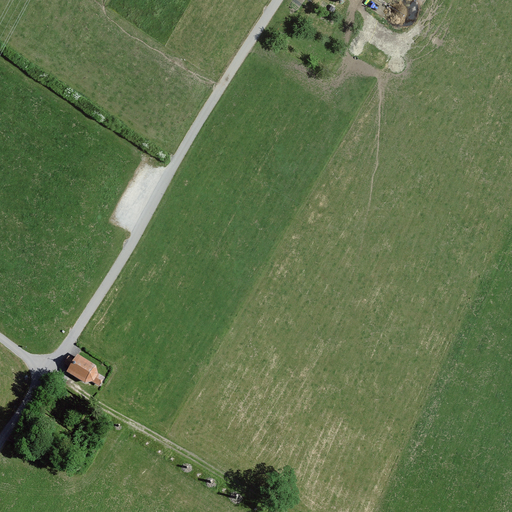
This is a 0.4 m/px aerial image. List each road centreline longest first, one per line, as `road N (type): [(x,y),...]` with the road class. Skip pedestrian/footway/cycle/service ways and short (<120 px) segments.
road 1 (unclassified): [(49,369),(281,0)]
road 2 (track): [(49,369),(283,511)]
